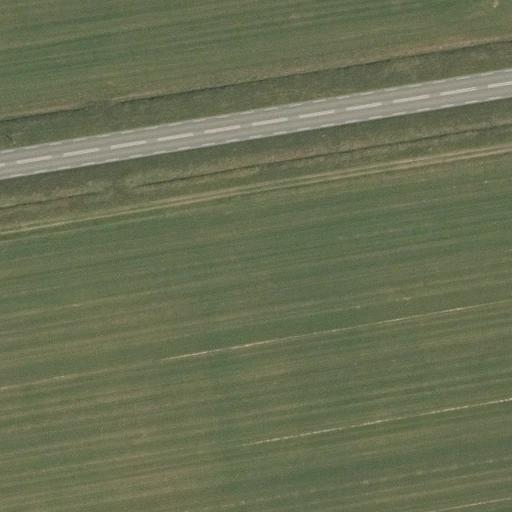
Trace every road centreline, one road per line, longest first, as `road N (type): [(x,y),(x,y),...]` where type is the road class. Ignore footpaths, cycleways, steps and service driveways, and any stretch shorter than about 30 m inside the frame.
road 1 (track): [(0,232),(511,148)]
road 2 (primary): [(0,168),(511,85)]
